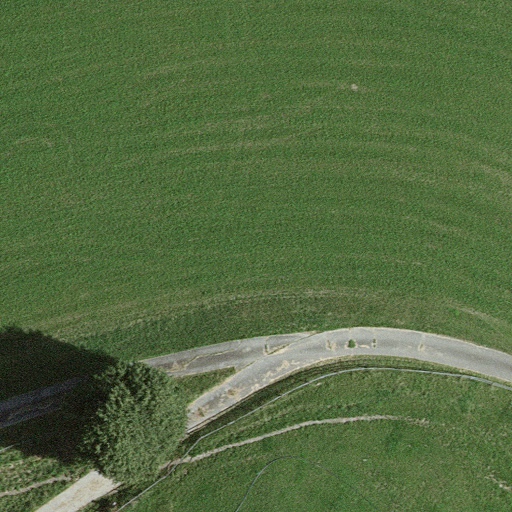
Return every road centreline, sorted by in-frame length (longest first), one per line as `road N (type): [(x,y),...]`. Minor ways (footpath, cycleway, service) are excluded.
road 1 (track): [(0,429),(249,360),(354,351),(460,361),(511,376)]
road 2 (track): [(354,351),(263,388),(81,511)]
